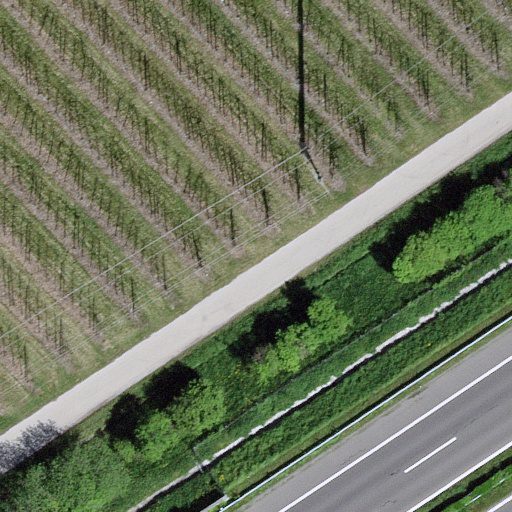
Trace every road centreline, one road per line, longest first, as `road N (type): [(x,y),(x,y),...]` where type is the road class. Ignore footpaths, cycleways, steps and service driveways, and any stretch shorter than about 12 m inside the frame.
road 1 (unclassified): [(0,475),(511,114)]
road 2 (motorway): [(511,398),(341,511)]
